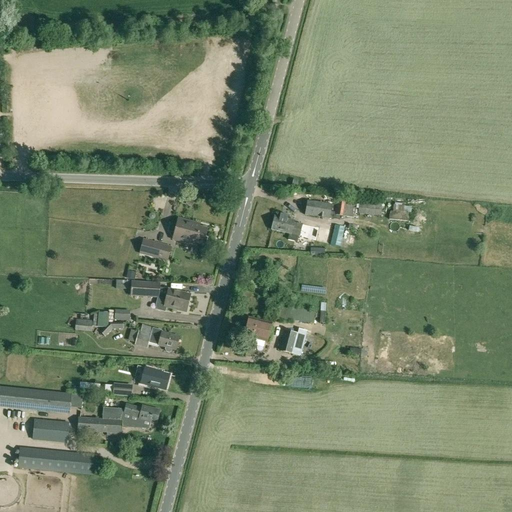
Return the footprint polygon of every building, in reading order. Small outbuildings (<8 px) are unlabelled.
[(354,219),(356,202),(336,199),(334,215),(354,219)] [(381,216),(382,200),(359,199),(358,214),(381,216)] [(332,205),(307,201),(304,216),(329,220),(332,205)] [(274,217),(271,231),(291,235),(299,237),(305,239),(305,238),(312,240),(315,228),(308,227),(301,225),(301,227),(293,225),(294,221),(285,219),(288,208),(285,208),(282,219),(274,217)] [(407,222),(407,213),(391,212),(389,213),(389,220),(407,222)] [(168,231),(174,233),(172,240),(187,244),(188,241),(203,245),(203,243),(205,244),(207,238),(205,237),(207,229),(195,226),(195,223),(178,219),(176,226),(170,224),(168,231)] [(143,240),(139,254),(167,261),(171,247),(143,240)] [(116,289),(132,290),(132,281),(116,280),(116,289)] [(188,313),(192,298),(193,293),(170,287),(170,289),(163,287),(161,294),(168,295),(160,295),(161,282),(132,281),(132,290),(131,296),(167,298),(164,307),(176,310),(188,313)] [(274,308),(273,320),(314,323),(315,311),(274,308)] [(248,319),(243,337),(267,342),(271,324),(248,319)] [(75,320),(74,331),(91,332),(92,321),(75,320)] [(101,332),(106,337),(113,329),(124,329),(124,322),(111,323),(101,332)] [(162,331),(152,329),(142,326),(140,333),(138,332),(135,343),(147,347),(148,343),(165,347),(164,350),(165,352),(168,353),(171,352),(172,349),(175,350),(179,338),(162,333),(162,331)] [(300,356),(305,336),(284,330),(278,351),(300,356)] [(134,377),(142,379),(141,384),(148,386),(148,385),(165,389),(169,376),(152,372),(152,370),(137,366),(134,377)] [(113,395),(133,397),(134,385),(114,383),(113,395)] [(72,394),(37,390),(0,386),(0,407),(35,411),(70,415),(72,394)] [(141,409),(132,406),(126,404),(123,414),(139,418),(138,419),(144,420),(144,422),(149,423),(149,422),(156,424),(159,411),(142,406),(141,409)] [(78,418),(77,432),(121,434),(122,421),(78,418)] [(67,444),(69,423),(34,419),(32,441),(67,444)] [(19,469),(29,470),(94,476),(96,456),(21,448),(19,469)]
